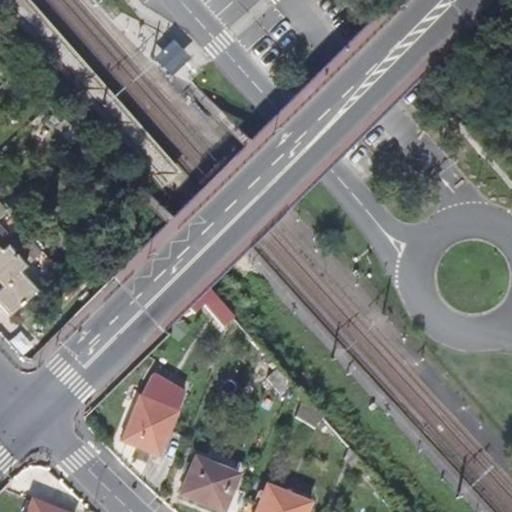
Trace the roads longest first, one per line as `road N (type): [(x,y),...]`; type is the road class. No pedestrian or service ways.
road 1 (secondary): [(47,426),(475,0)]
road 2 (secondary): [(432,0),(25,402)]
road 3 (tertiary): [(417,263),(179,0)]
road 4 (tertiary): [(417,263),(419,295),(439,321),(470,331),(511,312)]
road 5 (residential): [(47,426),(131,511)]
